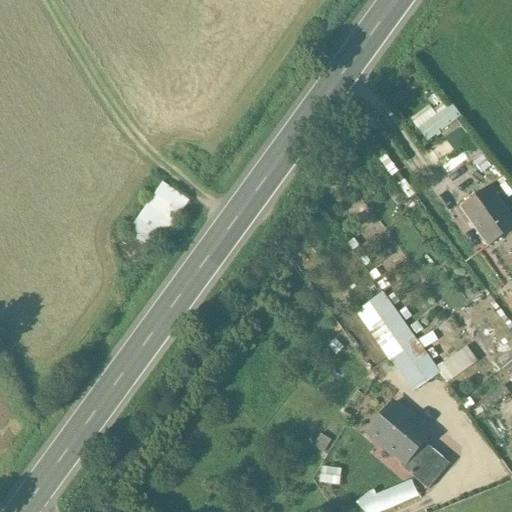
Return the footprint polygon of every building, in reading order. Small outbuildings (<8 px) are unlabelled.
[(437,115),(430,105),(411,118),(428,142),(462,117),(453,104),(437,115)] [(159,180),(130,234),(159,249),(188,196),(159,180)] [(511,218),(492,190),(461,209),(489,249),(511,234),(511,218)] [(413,391),(441,372),(385,291),(366,304),(400,352),(391,359),(413,391)] [(447,382),(479,361),(468,344),(436,365),(447,382)] [(433,439),(387,397),(360,427),(406,469),(433,439)] [(364,511),(381,511),(420,496),(412,477),(360,500),(364,511)]
